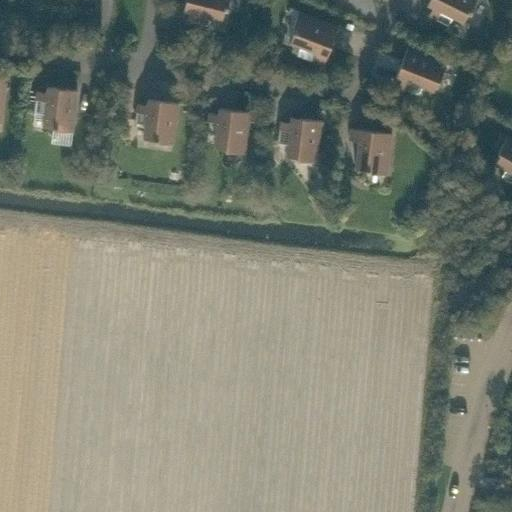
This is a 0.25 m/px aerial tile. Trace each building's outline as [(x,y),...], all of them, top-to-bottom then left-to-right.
[(226,10),(228,0),(185,0),(183,10),(189,12),(186,21),(207,26),(210,17),(221,20),(224,9),(226,10)] [(469,13),(475,0),(428,0),(427,4),(432,7),(428,15),(447,25),(452,16),(462,22),(467,12),(469,13)] [(326,56),(338,26),(299,11),(291,30),(293,31),(289,42),(315,52),(311,61),(322,65),(326,56)] [(439,81),(446,63),(407,48),(396,76),(401,78),(397,87),(418,95),(421,86),(432,90),(436,80),(439,81)] [(72,132),(77,90),(47,86),(46,92),(37,91),(34,113),(44,114),(42,125),(53,127),(52,129),(72,132)] [(172,144),(177,102),(148,99),(147,105),(137,103),(134,125),(144,126),(143,138),(153,139),(153,142),(172,144)] [(244,153),(249,111),(219,108),(218,113),(209,112),(206,134),(216,135),(214,147),(225,148),(224,151),(244,153)] [(315,162),(320,120),(291,116),(290,122),(280,121),(277,143),(287,144),(286,156),(296,157),(296,159),(315,162)] [(359,129),(350,128),(348,140),(358,141),(355,168),(366,170),(366,172),(386,174),(391,133),(359,129)] [(511,138),(506,135),(497,153),(499,154),(494,163),(505,169),(500,177),(511,183),(511,138)]
